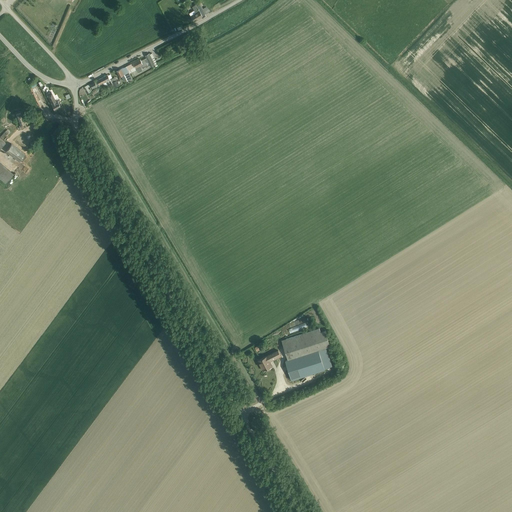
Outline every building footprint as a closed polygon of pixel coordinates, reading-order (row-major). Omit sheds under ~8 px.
[(193,8),(195,10),(190,13),(191,16),(194,21),(206,14),(211,11),(206,7),(203,8),(200,2),(196,4),(197,5),(193,8)] [(140,59),(126,66),(130,73),(136,70),(137,72),(139,72),(142,70),(142,69),(141,68),(148,65),(146,62),(148,61),(151,67),(151,68),(158,65),(152,53),(150,54),(149,53),(145,56),(147,59),(142,62),(140,59)] [(121,68),(116,71),(119,76),(121,75),(124,81),(126,80),(127,81),(133,79),(130,73),(126,66),(121,69),(121,68)] [(100,84),(105,81),(107,85),(112,83),(108,74),(98,80),(100,84)] [(54,109),(60,106),(57,100),(56,101),(51,91),(47,93),(51,103),(54,109)] [(23,124),(25,123),(21,112),(16,114),(20,125),(19,125),(20,128),(24,127),(23,124)] [(2,139),(9,132),(7,130),(0,137),(2,139)] [(22,162),(26,156),(24,155),(25,154),(11,143),(5,151),(19,161),(20,160),(22,162)] [(13,174),(0,162),(0,178),(1,179),(5,183),(13,174)] [(319,328),(286,339),(282,341),(288,360),(286,361),(292,380),(325,369),(332,366),(326,347),(330,346),(325,331),(321,332),(319,328)] [(264,370),(272,366),(270,362),(281,356),(279,350),(259,360),(264,370)]
